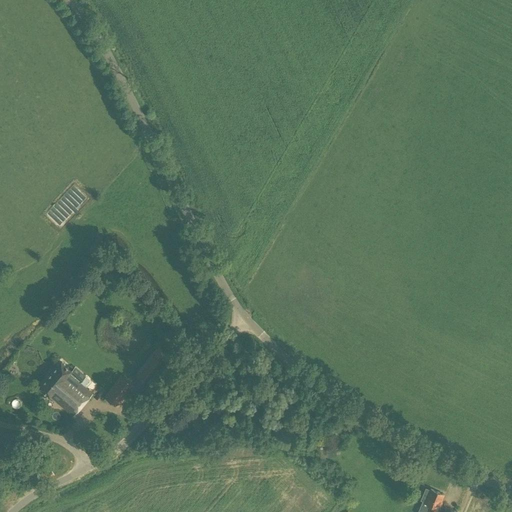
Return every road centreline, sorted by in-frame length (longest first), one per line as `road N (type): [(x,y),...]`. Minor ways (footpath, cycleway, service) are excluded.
road 1 (unclassified): [(244,318),(93,28),(69,0)]
road 2 (unclassified): [(511,489),(370,421),(244,318)]
road 3 (unclassified): [(88,467),(121,445),(244,318)]
